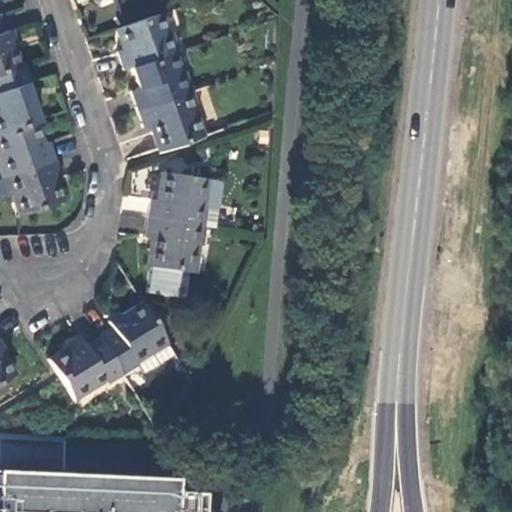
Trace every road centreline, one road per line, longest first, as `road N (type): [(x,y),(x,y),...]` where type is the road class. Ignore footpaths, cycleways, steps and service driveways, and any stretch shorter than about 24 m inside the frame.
road 1 (primary): [(439,0),(397,409)]
road 2 (residential): [(52,0),(111,170),(109,200),(93,255),(73,274),(26,283)]
